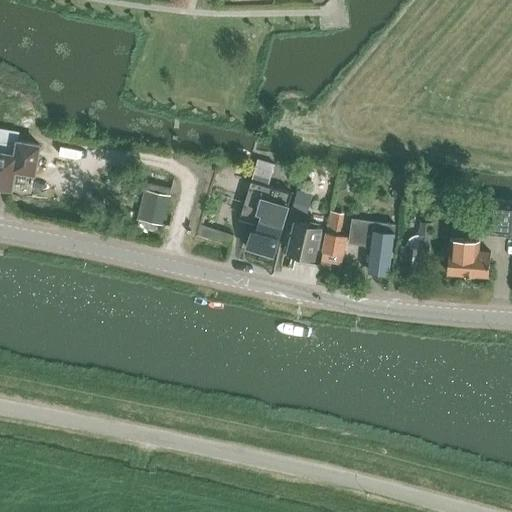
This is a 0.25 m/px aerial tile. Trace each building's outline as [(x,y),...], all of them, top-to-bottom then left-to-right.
[(0,151),(0,185),(12,187),(15,169),(34,172),(39,144),(18,140),(15,154),(0,151)] [(292,192),(270,185),(276,163),(258,158),(242,210),(258,215),(248,246),(274,253),(292,192)] [(406,193),(414,194),(414,183),(407,182),(406,193)] [(171,196),(146,189),(138,218),(164,225),(171,196)] [(297,190),(291,215),(302,218),(308,193),(297,190)] [(511,236),(511,199),(488,198),(485,234),(511,236)] [(326,232),(320,261),(341,265),(346,236),(337,234),(341,213),(330,211),(326,232)] [(352,218),(349,243),(372,246),(369,270),(389,273),(394,223),(375,221),(352,218)] [(296,220),(288,253),(314,260),(322,227),(296,220)] [(402,244),(399,269),(424,271),(428,222),(422,222),(420,234),(419,233),(415,234),(411,235),(408,238),(406,241),(405,245),(402,244)] [(233,237),(199,225),(196,236),(230,247),(233,237)] [(449,272),(488,276),(491,253),(476,252),(477,241),(452,239),(449,272)]
